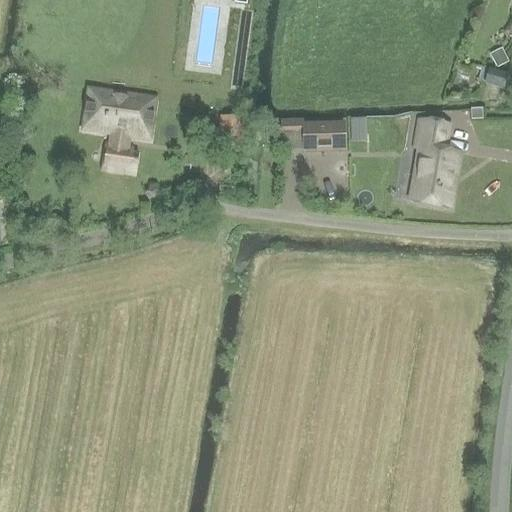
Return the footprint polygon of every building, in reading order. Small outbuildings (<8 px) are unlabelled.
[(497,69),(508,64),(502,51),(491,57),(497,69)] [(503,92),(508,77),(490,72),(486,87),(503,92)] [(133,156),(134,150),(126,149),(129,129),(147,132),(151,103),(92,95),(88,123),(113,127),(110,147),(106,146),(103,174),(136,178),(139,157),(133,156)] [(470,109),(471,115),(471,120),(483,119),(482,114),(482,109),(470,109)] [(243,145),(245,119),(219,117),(217,143),(243,145)] [(443,152),(448,127),(420,122),(416,149),(425,151),(417,201),(411,200),(411,202),(449,208),(449,207),(446,206),(451,175),(455,176),(458,155),(443,152)] [(306,126),(307,153),(345,152),(344,125),(306,126)] [(266,144),(280,144),(280,127),(266,128),(266,144)]
